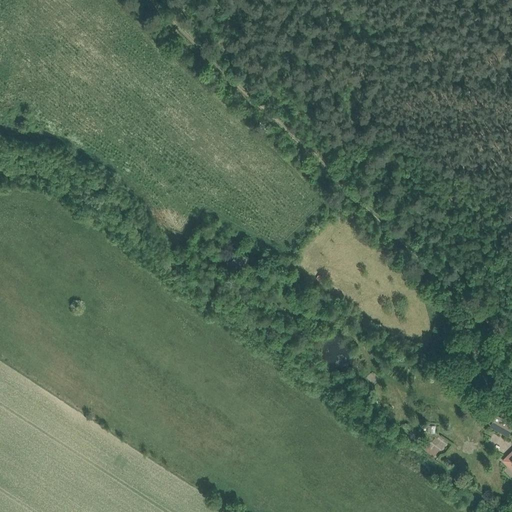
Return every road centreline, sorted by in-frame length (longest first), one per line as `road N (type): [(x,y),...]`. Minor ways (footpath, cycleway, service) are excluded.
road 1 (track): [(158,0),(511,336)]
road 2 (track): [(349,181),(368,151),(372,0)]
